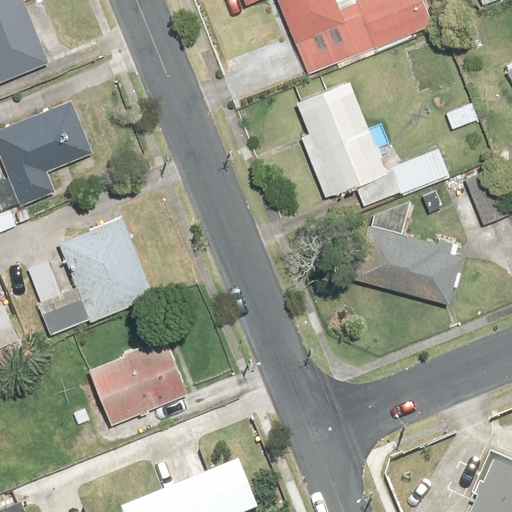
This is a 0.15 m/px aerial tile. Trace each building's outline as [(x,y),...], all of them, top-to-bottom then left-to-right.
[(30,0),(0,0),(0,70),(4,80),(55,59),(30,0)] [(267,0),(285,0),(312,82),(429,23),(422,0),(355,0),(336,10),(332,0),(245,0),(249,10),(267,0)] [(351,73),(294,98),(343,211),(401,187),(351,73)] [(78,97),(0,123),(0,128),(26,199),(105,172),(78,97)] [(484,119),(478,101),(447,112),(453,130),(484,119)] [(511,200),(497,163),(466,175),(484,222),(511,210),(511,200)] [(126,218),(65,245),(93,308),(154,281),(126,218)] [(471,252),(370,225),(356,277),(457,303),(471,252)] [(0,242),(0,338),(24,331),(4,241),(0,242)] [(95,370),(119,431),(191,404),(167,342),(95,370)] [(511,511),(511,458),(495,452),(469,511),(511,511)] [(240,457),(121,500),(125,511),(233,511),(257,503),(240,457)] [(26,511),(23,502),(0,511),(26,511)]
